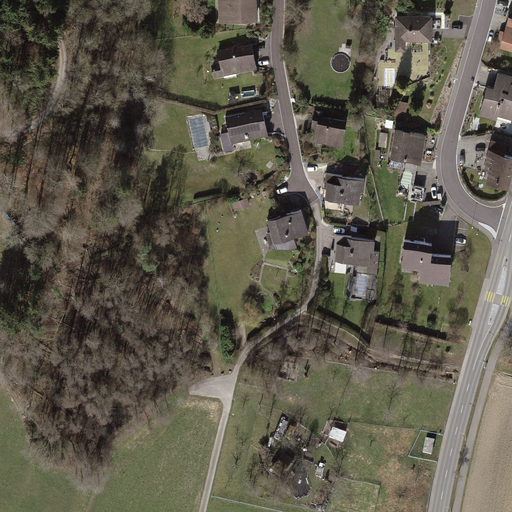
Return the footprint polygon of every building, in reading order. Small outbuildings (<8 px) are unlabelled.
[(217,0),(218,20),(254,18),(252,0),(217,0)] [(430,15),(394,15),(394,40),(430,40),(430,15)] [(511,26),(504,25),(498,44),(511,47),(511,26)] [(249,43),(216,50),(219,62),(210,64),(212,76),(255,67),(249,43)] [(500,90),(494,113),(510,117),(511,110),(511,82),(509,82),(511,76),(496,72),(494,80),(508,84),(506,92),(500,90)] [(485,85),(478,112),(494,116),(494,113),(500,90),(506,92),(508,84),(494,80),(492,87),(485,85)] [(266,133),(260,107),(224,116),(227,131),(219,133),(223,150),(230,149),(229,142),(266,133)] [(340,145),(344,119),(321,115),(321,111),(313,110),(310,130),(314,131),(313,140),(340,145)] [(424,133),(394,128),(389,157),(420,161),(424,133)] [(381,146),(389,147),(390,132),(382,132),(381,146)] [(505,142),(490,139),(483,167),(488,169),(485,181),(506,187),(511,163),(511,154),(503,152),(505,142)] [(364,178),(324,174),(323,187),(326,187),(324,198),(358,202),(359,189),(363,190),(364,178)] [(300,209),(266,219),(274,247),(293,247),(290,237),(307,232),(300,209)] [(373,239),(334,235),(331,270),(343,271),(344,261),(366,263),(365,273),(376,274),(378,251),(372,251),(373,239)] [(170,237),(150,239),(155,289),(175,287),(170,237)] [(431,241),(403,239),(401,266),(419,268),(418,280),(447,282),(449,255),(430,253),(431,241)] [(346,439),(348,430),(335,428),(334,437),(346,439)]
